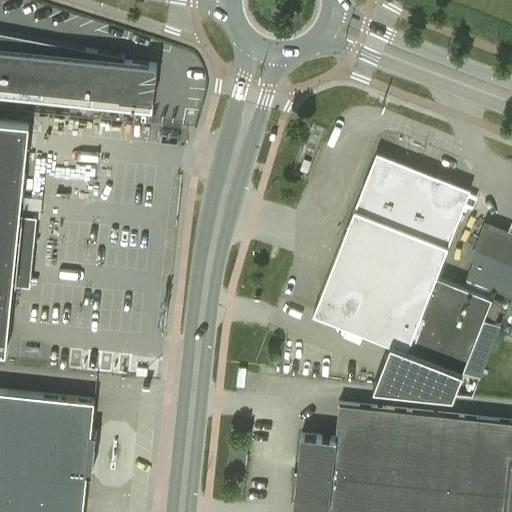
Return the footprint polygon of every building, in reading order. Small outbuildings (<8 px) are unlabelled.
[(0,96),(152,112),(157,63),(124,60),(124,56),(0,31),(0,96)] [(0,120),(0,349),(6,350),(14,282),(28,123),(0,120)] [(377,152),(314,311),(391,342),(375,383),(454,392),(463,368),(480,374),(500,323),(483,317),(491,296),(436,275),(470,188),(377,152)] [(511,230),(509,229),(485,220),(470,257),(474,259),(466,277),(511,295),(511,296),(506,311),(511,313),(511,230)] [(280,356),(273,355),(272,363),(280,364),(280,356)] [(92,474),(92,473),(95,451),(97,432),(91,431),(95,399),(0,388),(0,511),(82,511),(87,473),(92,474)] [(294,502),(311,503),(310,511),(511,511),(511,419),(339,402),(336,437),(301,433),(294,502)]
